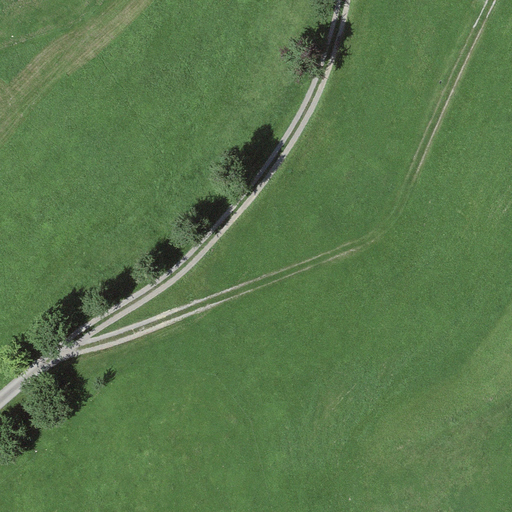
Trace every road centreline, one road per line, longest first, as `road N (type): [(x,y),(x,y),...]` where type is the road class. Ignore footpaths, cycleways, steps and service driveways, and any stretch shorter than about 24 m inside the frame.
road 1 (track): [(54,357),(381,234),(400,212),(491,0)]
road 2 (track): [(344,0),(301,120),(250,199),(175,274),(54,357),(0,405)]
